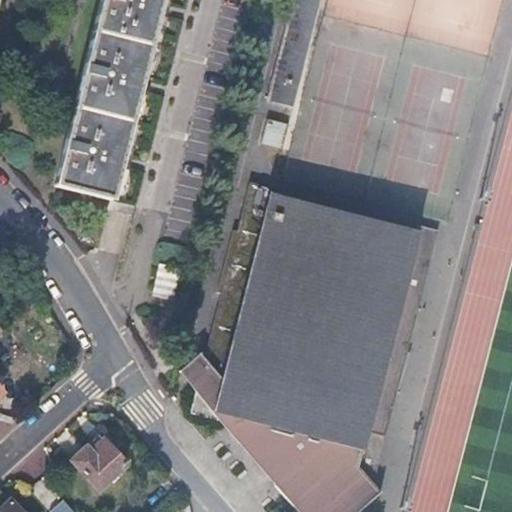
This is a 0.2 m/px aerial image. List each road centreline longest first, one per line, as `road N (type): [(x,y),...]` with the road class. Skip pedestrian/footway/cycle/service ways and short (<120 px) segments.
road 1 (residential): [(116,358),(53,262),(0,200)]
road 2 (residential): [(219,511),(153,435),(116,358)]
road 3 (residential): [(116,358),(0,464)]
